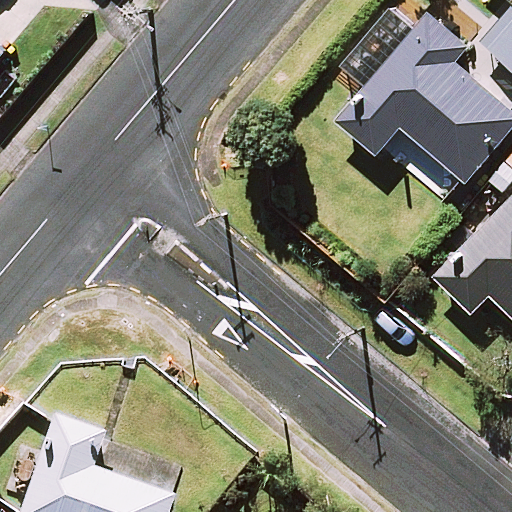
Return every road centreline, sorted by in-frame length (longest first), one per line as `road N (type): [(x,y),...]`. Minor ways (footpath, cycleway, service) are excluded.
road 1 (residential): [(90,176),(485,511)]
road 2 (tertiary): [(90,176),(233,0)]
road 3 (tertiary): [(0,278),(90,176)]
